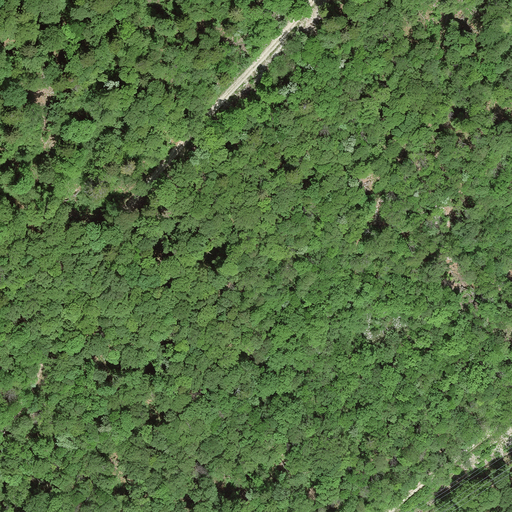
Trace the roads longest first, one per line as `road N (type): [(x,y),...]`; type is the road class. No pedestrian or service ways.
road 1 (track): [(299,0),(60,295),(0,435)]
road 2 (track): [(411,511),(511,429)]
